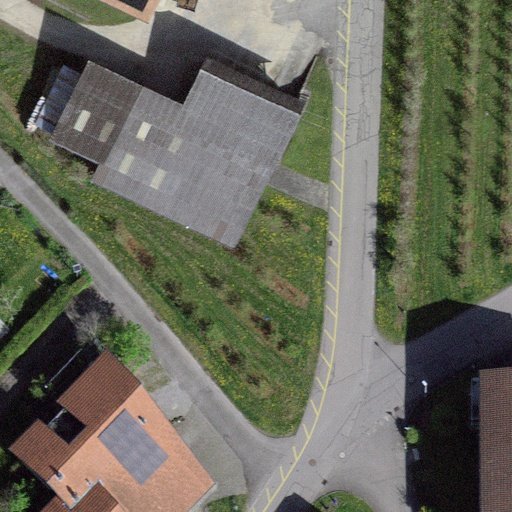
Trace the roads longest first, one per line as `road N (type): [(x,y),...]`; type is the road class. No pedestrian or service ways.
road 1 (residential): [(350,419),(368,220),(374,0)]
road 2 (residential): [(111,292),(293,500)]
road 3 (residential): [(511,325),(350,419)]
road 4 (residential): [(0,163),(111,292)]
road 5 (residential): [(0,412),(111,292)]
